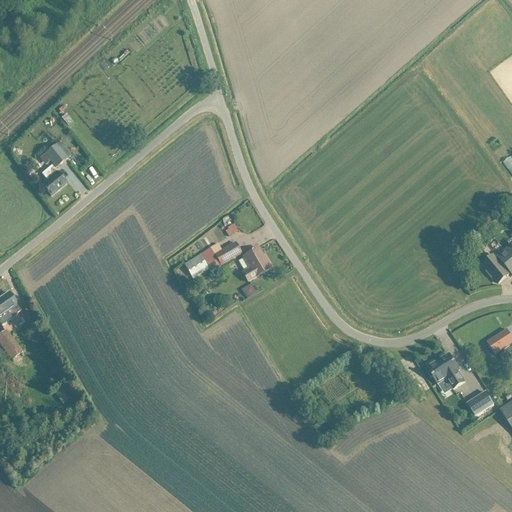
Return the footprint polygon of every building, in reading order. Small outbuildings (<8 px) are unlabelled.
[(68,160),(61,152),(56,146),(45,155),(57,169),(68,160)] [(67,185),(60,177),(52,167),(42,175),(47,182),(42,187),(51,198),(67,185)] [(200,256),(184,266),(188,273),(193,280),(208,270),(210,273),(233,260),(241,255),(235,244),(226,249),(222,252),(217,245),(200,256)] [(511,246),(497,258),(497,259),(494,256),(482,265),(499,285),(511,274),(511,275),(511,246)] [(243,259),(238,262),(244,273),(242,274),(248,283),(264,274),(272,269),(268,261),(266,262),(262,256),(258,249),(250,254),(243,258),(243,259)] [(250,286),(253,294),(262,291),(259,283),(250,286)] [(17,306),(14,302),(9,294),(0,299),(0,324),(1,325),(8,320),(5,315),(12,310),(16,315),(21,312),(17,306)] [(28,329),(36,325),(29,310),(21,314),(28,329)] [(0,344),(12,361),(23,353),(6,331),(0,335),(0,344)] [(496,356),(511,346),(511,340),(507,332),(488,344),(496,356)] [(449,355),(428,369),(428,371),(427,373),(431,378),(433,378),(438,386),(447,380),(453,391),(465,383),(458,373),(460,372),(449,355)] [(66,388),(55,395),(61,404),(72,397),(66,388)] [(494,406),(486,393),(467,405),(476,418),(494,406)] [(511,403),(500,412),(511,430),(511,403)]
